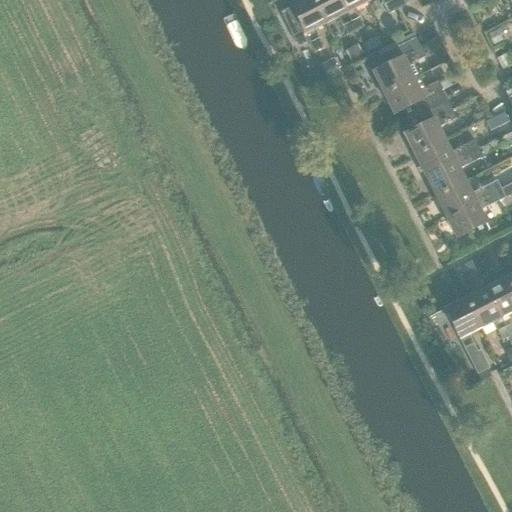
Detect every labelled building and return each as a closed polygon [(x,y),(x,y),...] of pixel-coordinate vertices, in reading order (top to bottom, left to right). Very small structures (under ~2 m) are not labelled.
[(298,0),(290,5),(291,8),(281,13),(297,46),(308,41),(315,54),(324,50),(315,31),(327,25),(313,0),(298,0)] [(339,0),(313,0),(327,25),(338,19),(347,37),(356,33),(339,0)] [(339,0),(356,33),(364,29),(354,10),(367,4),(365,0),(339,0)] [(365,0),(367,4),(374,0),(381,0),(389,15),(407,6),(404,0),(365,0)] [(372,73),(383,94),(413,78),(406,65),(424,56),(415,38),(378,57),(383,67),(372,73)] [(505,54),(497,59),(502,70),(511,65),(505,54)] [(413,78),(383,94),(394,115),(418,102),(423,112),(447,100),(437,81),(424,88),(418,76),(413,78)] [(455,118),(447,100),(423,112),(428,122),(404,135),(414,156),(444,141),(437,127),(455,118)] [(414,156),(425,176),(473,152),(478,149),(473,140),(450,152),(444,141),(414,156)] [(473,152),(425,176),(435,197),(465,182),(459,169),(482,157),(478,149),(473,152)] [(471,193),(465,182),(435,197),(445,217),(502,189),(497,179),(471,193)] [(506,197),(502,189),(445,217),(456,238),(486,223),(480,210),(506,197)] [(511,320),(509,314),(511,312),(511,288),(506,278),(486,288),(510,336),(511,335),(511,320)] [(510,336),(486,288),(465,299),(480,328),(492,323),(501,341),(510,336)] [(475,331),(480,328),(465,299),(444,310),(468,357),(478,375),(490,368),(480,350),(477,352),(468,334),(475,331)]
